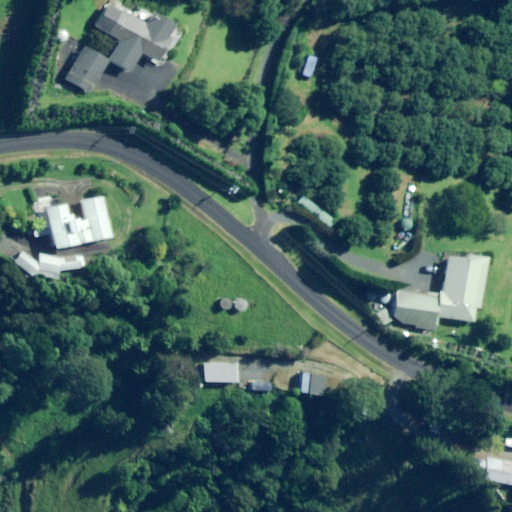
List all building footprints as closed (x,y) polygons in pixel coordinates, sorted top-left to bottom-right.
[(138,24),(99,4),(87,27),(113,40),(103,60),(124,71),(133,53),(150,61),(161,39),(158,37),(165,24),(144,13),(138,24)] [(103,59),(78,46),(60,80),(84,93),(103,59)] [(319,57),(309,55),(304,75),(314,78),(319,57)] [(37,209),(40,227),(44,249),(103,237),(96,198),(77,202),(79,214),(59,218),(57,205),(37,209)] [(32,266),(14,252),(5,263),(23,277),(32,266)] [(46,258),(34,255),(30,277),(47,280),(48,271),(72,269),(71,256),(46,258)] [(441,256),(436,292),(433,291),(433,294),(422,292),(422,296),(390,292),(387,316),(395,323),(411,325),(410,328),(431,331),(432,318),(466,322),(468,308),(473,309),(480,258),(459,255),(458,259),(441,256)] [(230,391),(231,365),(197,365),(197,382),(215,382),(215,391),(230,391)] [(307,376),(297,374),(293,393),(302,395),(307,376)] [(321,379),(312,378),(309,395),(317,397),(321,379)] [(477,458),(477,461),(465,459),(462,478),(507,486),(511,464),(477,458)]
